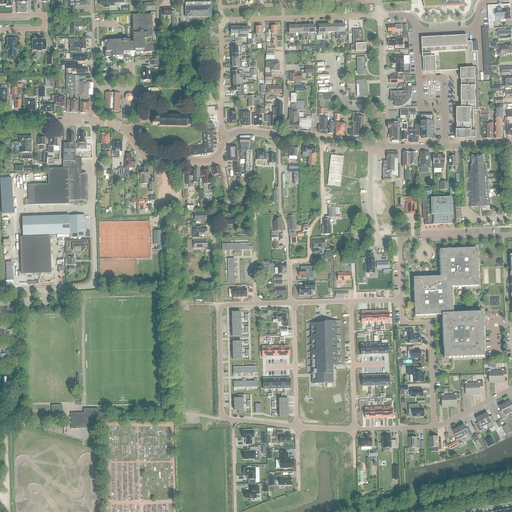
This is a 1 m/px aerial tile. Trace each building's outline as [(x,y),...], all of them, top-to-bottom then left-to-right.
[(67,0),(68,7),(68,8),(69,9),(74,9),(75,8),(75,7),(80,6),(85,6),(85,0),(82,0),(80,0),(79,0),(67,0)] [(422,0),(423,1),(425,1),(426,8),(441,7),(459,6),(464,6),(463,0),(422,0)] [(210,2),(185,3),(185,5),(185,7),(185,17),(211,17),(211,6),(210,6),(210,2)] [(487,6),(489,28),(494,28),(493,21),(501,21),(501,22),(505,21),(505,20),(510,20),(510,9),(509,5),(487,6)] [(175,18),(174,11),(171,11),(171,9),(163,9),(163,16),(171,16),(171,18),(175,18)] [(126,58),(125,54),(135,53),(153,52),(152,15),(133,15),(133,43),(130,43),(130,40),(101,41),(101,47),(105,47),(105,58),(114,57),(114,58),(123,58),(124,59),(125,59),(125,58),(126,58)] [(83,24),(76,24),(70,24),(71,34),(77,34),(77,31),(83,31),(83,30),(86,30),(86,25),(83,25),(83,24)] [(272,47),(272,46),(275,45),(275,40),(274,40),(274,37),(276,37),(276,34),(276,26),(270,26),(271,34),(272,41),(271,41),(271,44),(267,44),(267,47),(272,47)] [(248,27),(241,27),(241,34),(238,34),(238,38),(238,41),(241,41),(241,38),(247,37),(247,34),(248,34),(248,27)] [(353,45),(365,45),(365,44),(363,44),(363,30),(352,30),(353,45)] [(511,38),(511,31),(505,32),(505,31),(497,31),(498,40),(508,40),(508,38),(511,38)] [(423,64),(423,71),(424,71),(424,72),(461,70),(461,80),(461,81),(461,86),(461,88),(461,94),(461,95),(461,101),(461,102),(461,107),(461,109),(457,109),(457,111),(456,111),(456,119),(457,119),(457,121),(456,121),(456,126),(457,126),(457,131),(456,131),(456,140),(468,139),(476,139),(476,132),(475,132),(475,109),(476,109),(476,95),(478,95),(478,72),(477,52),(473,52),(472,42),(467,42),(467,36),(422,38),(423,58),(423,64)] [(16,60),(16,56),(16,51),(18,51),(17,46),(16,46),(16,39),(14,40),(14,39),(9,39),(9,40),(8,40),(8,47),(6,47),(7,51),(8,51),(8,60),(16,60)] [(42,39),(37,39),(37,40),(32,40),(33,51),(37,50),(37,52),(42,51),(42,50),(46,50),(46,40),(42,40),(42,39)] [(85,40),(79,40),(79,39),(69,39),(69,43),(73,43),(73,49),(70,49),(70,52),(80,52),(80,49),(85,49),(85,40)] [(231,54),(238,54),(241,54),(241,45),(241,41),(238,41),(235,42),(235,46),(237,45),(237,47),(231,47),(231,54)] [(511,53),(511,45),(498,46),(499,56),(507,55),(507,54),(511,53)] [(407,56),(403,56),(391,57),(392,63),(396,63),(397,73),(404,73),(403,64),(408,64),(407,56)] [(365,58),(364,58),(357,58),(358,75),(366,75),(366,69),(365,69),(364,62),(366,62),(365,58)] [(265,62),(265,66),(270,66),(270,68),(270,71),(279,70),(279,62),(265,62)] [(73,71),(78,71),(78,74),(85,74),(85,73),(88,73),(88,68),(85,68),(85,67),(77,67),(77,65),(72,65),(66,65),(66,69),(73,69),(73,71)] [(151,81),(151,70),(149,70),(149,66),(143,66),(143,70),(142,70),(142,81),(151,81)] [(504,67),(500,67),(501,76),(511,75),(511,67),(509,68),(509,67),(504,67)] [(289,73),(290,82),(295,82),(295,85),(301,85),(301,81),(301,74),(296,74),(295,73),(289,73)] [(67,101),(67,113),(77,113),(78,100),(76,100),(75,95),(75,76),(71,76),(66,76),(67,95),(70,95),(70,101),(67,101)] [(511,85),(511,77),(509,78),(503,78),(503,86),(511,85)] [(358,85),(358,97),(367,96),(366,84),(363,84),(363,81),(355,81),(355,85),(358,85)] [(88,109),(90,108),(90,100),(87,100),(88,97),(89,82),(79,82),(79,96),(79,102),(80,102),(80,113),(85,113),(88,113),(88,109)] [(20,109),(22,95),(22,85),(17,85),(17,88),(11,88),(11,95),(14,95),(13,101),(16,101),(15,109),(20,109)] [(267,87),(267,93),(265,93),(265,96),(268,96),(268,95),(279,94),(279,93),(281,93),(281,88),(279,88),(279,86),(267,87)] [(403,92),(391,92),(391,97),(392,97),(392,102),(395,103),(394,106),(398,107),(402,106),(406,104),(408,101),(410,98),(411,94),(412,93),(411,87),(403,87),(403,92)] [(105,93),(104,111),(119,112),(120,93),(105,93)] [(288,119),(287,129),(300,130),(300,131),(310,132),(311,119),(299,119),(299,117),(303,118),(303,113),(299,113),(300,110),(303,111),(304,102),(299,101),(296,101),(296,94),(291,94),(290,102),(293,102),(293,105),(293,110),(291,110),(289,110),(289,119),(288,119)] [(56,97),(56,100),(56,103),(56,105),(61,105),(61,107),(64,107),(64,97),(59,97),(59,95),(56,95),(56,98),(56,97)] [(55,106),(55,101),(55,96),(52,96),(52,101),(52,102),(42,102),(42,107),(43,107),(43,112),(54,112),(54,106),(55,106)] [(26,111),(35,110),(35,100),(26,100),(26,105),(26,111)] [(276,103),(276,108),(273,108),(273,114),(272,115),(272,116),(265,116),(265,122),(268,122),(268,127),(276,127),(276,122),(282,122),(282,103),(276,103)] [(496,107),(495,139),(502,139),(503,132),(505,132),(505,123),(503,123),(503,121),(502,121),(503,108),(496,107)] [(264,115),(264,109),(256,109),(256,115),(253,115),(253,126),(262,126),(262,115),(264,115)] [(400,110),(400,118),(405,118),(405,116),(408,116),(408,110),(400,110)] [(488,122),(488,113),(488,110),(481,110),(480,125),(482,125),(482,139),(493,139),(493,123),(488,122)] [(250,126),(249,112),(240,112),(241,120),(242,120),(242,126),(245,126),(250,126)] [(360,135),(362,134),(364,117),(358,117),(358,115),(357,115),(357,113),(352,113),(352,122),(353,122),(352,136),(360,137),(360,135)] [(333,122),(333,124),(333,133),(335,133),(335,134),(343,135),(343,129),(344,129),(344,123),(337,123),(338,121),(339,121),(339,115),(334,115),(334,122),(333,122)] [(433,115),(420,115),(420,128),(422,128),(422,139),(430,139),(430,137),(433,137),(433,115)] [(188,117),(187,117),(187,116),(159,116),(159,117),(152,117),(152,124),(159,125),(159,126),(187,127),(187,126),(188,126),(189,125),(190,125),(190,124),(190,123),(191,123),(191,122),(191,121),(191,120),(190,119),(190,118),(189,118),(189,117),(188,117)] [(320,125),(318,124),(318,133),(327,134),(332,135),(333,133),(333,124),(328,123),(328,117),(320,117),(320,125)] [(399,123),(399,119),(397,118),(397,123),(388,122),(388,128),(390,129),(389,139),(391,140),(391,141),(399,141),(399,128),(400,123),(399,123)] [(215,149),(215,128),(212,128),(212,122),(204,122),(204,128),(203,128),(203,146),(191,148),(192,156),(213,153),(213,149),(215,149)] [(414,128),(414,129),(409,129),(409,136),(410,136),(410,143),(418,143),(418,141),(418,125),(415,125),(415,128),(414,128)] [(75,158),(75,149),(75,143),(76,137),(74,137),(74,133),(68,133),(67,143),(63,143),(63,161),(75,162),(75,158)] [(75,143),(75,149),(86,149),(86,145),(85,145),(85,133),(79,133),(78,143),(75,143)] [(109,150),(109,144),(108,135),(100,135),(101,144),(102,144),(102,150),(109,150)] [(19,153),(22,153),(22,160),(31,160),(31,143),(31,137),(20,137),(20,143),(19,143),(19,153)] [(48,146),(47,153),(53,153),(53,151),(53,146),(57,147),(57,138),(50,138),(50,146),(48,146)] [(253,148),(252,148),(252,141),(249,141),(249,139),(239,139),(239,151),(246,151),(246,171),(252,171),(253,148)] [(297,151),(298,151),(298,146),(294,146),(294,145),(290,145),(290,150),(289,150),(289,156),(296,157),(297,152),(297,151)] [(228,147),(228,152),(227,152),(228,161),(237,160),(236,146),(228,147)] [(308,165),(316,166),(317,154),(314,153),(315,147),(303,146),(302,152),(310,153),(309,156),(308,165)] [(268,163),(276,163),(276,154),(265,154),(265,152),(257,152),(257,160),(255,160),(255,166),(261,166),(261,160),(264,160),(268,160),(268,163)] [(382,180),(382,181),(391,182),(391,181),(395,181),(395,176),(397,176),(397,171),(398,153),(398,152),(387,152),(387,154),(387,160),(382,160),(382,180)] [(430,168),(430,156),(429,156),(429,152),(420,152),(420,159),(419,159),(419,163),(419,168),(420,168),(420,173),(428,173),(428,168),(430,168)] [(125,159),(125,174),(126,177),(129,176),(129,168),(134,168),(134,165),(135,165),(135,160),(131,160),(131,155),(126,155),(126,159),(125,159)] [(444,164),(444,155),(433,155),(433,169),(444,169),(443,164),(444,164)] [(470,165),(471,169),(471,170),(470,170),(470,175),(469,175),(470,199),(471,207),(481,207),(490,206),(490,198),(489,198),(489,193),(488,188),(488,183),(488,179),(487,174),(487,171),(486,171),(486,169),(486,164),(484,165),(484,156),(472,157),(472,165),(470,165)] [(63,161),(63,169),(48,169),(48,178),(49,185),(28,186),(28,200),(24,200),(24,205),(49,205),(67,204),(67,205),(83,204),(83,201),(87,201),(86,174),(81,174),(81,166),(82,166),(82,165),(81,165),(81,158),(75,158),(75,162),(63,161)] [(288,172),(298,172),(297,164),(288,165),(288,172)] [(148,176),(148,170),(146,171),(146,167),(141,167),(142,171),(140,171),(140,177),(141,176),(141,184),(148,184),(149,192),(154,192),(153,182),(148,182),(148,176)] [(221,174),(220,167),(212,168),(213,175),(214,180),(217,179),(216,175),(221,174)] [(210,183),(209,170),(201,171),(203,184),(210,183)] [(197,183),(196,171),(190,171),(190,176),(185,176),(186,185),(189,185),(189,188),(193,187),(193,183),(197,183)] [(12,174),(0,175),(0,184),(12,183),(12,174)] [(12,183),(0,184),(1,193),(13,192),(12,183)] [(416,214),(416,193),(413,193),(413,191),(408,191),(408,197),(407,197),(407,203),(405,203),(406,214),(416,214)] [(13,192),(1,193),(1,201),(13,201),(13,192)] [(424,215),(425,225),(452,224),(452,214),(451,197),(431,198),(431,199),(422,199),(423,215),(424,215)] [(13,201),(1,201),(2,210),(14,209),(13,201)] [(85,237),(84,215),(69,216),(70,235),(70,238),(85,237)] [(70,235),(69,216),(22,217),(23,236),(65,235),(70,235)] [(288,226),(288,231),(289,236),(290,236),(296,235),(295,230),(297,230),(295,219),(293,219),(293,216),(289,216),(289,220),(288,220),(288,226)] [(282,231),(281,221),(280,221),(280,219),(275,219),(275,221),(273,222),(274,231),(282,231)] [(324,226),(323,226),(322,226),(322,234),(331,234),(330,225),(329,225),(329,220),(324,220),(324,226)] [(204,226),(195,227),(191,227),(192,238),(199,238),(198,234),(204,233),(204,232),(207,232),(207,227),(204,228),(204,226)] [(154,245),(158,245),(158,250),(162,250),(162,231),(154,231),(154,245)] [(21,274),(51,273),(50,236),(20,237),(21,274)] [(320,240),(320,239),(312,240),(313,248),(325,247),(325,240),(320,240)] [(85,250),(85,245),(83,245),(83,243),(73,244),(73,252),(83,251),(83,250),(85,250)] [(237,253),(237,244),(222,245),(222,251),(225,251),(234,251),(234,254),(237,253)] [(249,247),(249,244),(237,244),(237,253),(240,253),(240,250),(249,250),(249,247)] [(442,314),(452,313),(451,287),(478,286),(477,248),(439,250),(440,277),(432,277),(432,275),(411,276),(412,285),(414,285),(415,316),(442,314)] [(374,273),(374,267),(374,258),(373,258),(372,253),(367,254),(367,259),(366,259),(366,273),(374,273)] [(275,273),(278,273),(278,274),(282,274),(282,270),(286,270),(286,262),(278,262),(278,264),(276,264),(276,268),(274,268),(275,273)] [(302,269),(298,269),(298,270),(299,270),(299,276),(298,276),(298,277),(302,277),(302,278),(310,278),(310,270),(313,270),(313,266),(301,267),(302,269)] [(350,279),(349,274),(346,274),(345,272),(337,273),(338,281),(344,280),(350,279)] [(304,287),(299,287),(299,296),(311,295),(311,290),(315,290),(315,283),(304,283),(304,287)] [(246,297),(246,289),(232,289),(232,297),(246,297)] [(456,313),(452,313),(442,314),(442,317),(442,324),(443,332),(443,339),(443,347),(443,350),(444,358),(451,358),(459,357),(463,357),(466,357),(470,357),(474,357),(484,356),(484,345),(483,338),(483,330),(483,323),(482,312),(479,312),(475,313),(471,313),(467,313),(464,313),(460,313),(456,313)] [(278,315),(276,315),(276,319),(278,319),(278,322),(283,322),(283,326),(283,328),(287,328),(287,326),(288,326),(288,319),(286,319),(286,313),(278,313),(278,315)] [(313,376),(312,376),(312,384),(333,383),(333,370),(332,370),(332,365),(338,365),(336,321),(324,321),(325,323),(322,323),(320,323),(319,322),(315,322),(315,323),(310,323),(312,374),(313,374),(313,376)] [(420,336),(414,336),(413,330),(407,330),(407,343),(421,343),(420,336)] [(421,356),(421,354),(420,353),(420,350),(414,351),(414,347),(408,347),(408,351),(410,351),(411,358),(421,358),(421,357),(421,356)] [(422,372),(416,372),(415,368),(407,368),(408,375),(413,375),(414,382),(422,382),(422,372)] [(502,371),(496,372),(497,382),(504,382),(504,375),(507,375),(507,369),(502,369),(502,371)] [(490,383),(497,382),(496,372),(491,372),(491,370),(486,370),(486,376),(489,376),(490,383)] [(473,384),(473,394),(480,394),(480,387),(483,387),(483,381),(478,381),(478,384),(473,384)] [(473,394),(473,384),(467,384),(467,382),(462,382),(463,388),(466,388),(466,395),(473,394)] [(411,389),(411,397),(423,396),(422,389),(416,390),(416,389),(411,389)] [(449,396),(450,407),(457,406),(457,399),(460,399),(459,393),(454,394),(454,396),(449,396)] [(238,397),(234,397),(234,404),(245,403),(244,394),(238,394),(238,397)] [(450,407),(449,396),(444,396),(444,394),(439,394),(439,400),(442,400),(442,407),(450,407)] [(245,403),(234,404),(235,410),(239,410),(239,413),(245,412),(245,403)] [(510,414),(505,404),(499,407),(501,411),(499,412),(503,420),(508,417),(507,415),(510,414)] [(416,409),(416,405),(409,405),(409,411),(413,411),(413,417),(424,416),(424,414),(425,414),(424,410),(423,410),(423,408),(416,409)] [(62,406),(51,406),(51,415),(62,414),(62,406)] [(102,413),(99,413),(71,413),(71,429),(99,428),(99,418),(102,418),(102,413)] [(487,425),(490,424),(492,423),(493,425),(496,423),(492,416),(489,417),(487,413),(482,416),(487,425)] [(487,425),(482,416),(476,419),(478,423),(476,424),(479,432),(484,429),(484,427),(487,425)] [(459,428),(463,437),(467,436),(468,438),(473,435),(470,429),(467,430),(464,425),(459,428)] [(460,439),(463,437),(459,428),(452,431),(457,441),(458,440),(459,442),(461,441),(460,439)] [(253,438),(253,430),(242,431),(243,438),(246,438),(246,444),(252,444),(252,438),(253,438)] [(290,435),(283,435),(283,432),(276,432),(276,437),(279,437),(279,442),(290,442),(290,435)] [(382,437),(382,448),(391,448),(391,446),(397,446),(397,440),(391,440),(391,436),(382,437)] [(370,438),(367,438),(367,437),(363,437),(363,438),(359,438),(359,447),(370,447),(370,438)] [(438,437),(430,437),(431,452),(438,452),(438,450),(442,450),(441,442),(438,442),(438,437)] [(495,444),(492,437),(487,440),(490,446),(495,444)] [(409,438),(409,448),(420,448),(420,439),(417,439),(417,438),(409,438)] [(448,445),(451,450),(459,446),(456,441),(448,445)] [(259,461),(258,451),(260,451),(259,451),(259,447),(250,448),(250,451),(243,451),(244,460),(255,459),(255,461),(259,461)] [(280,460),(276,460),(276,468),(284,468),(284,469),(287,469),(287,468),(291,468),(291,460),(288,460),(287,453),(280,453),(280,460)] [(247,468),(244,468),(244,476),(248,476),(248,483),(259,483),(258,468),(251,468),(251,466),(247,467),(247,468)] [(279,486),(291,485),(291,477),(281,478),(281,475),(275,475),(275,480),(279,480),(279,486)] [(245,498),(256,498),(256,494),(259,493),(258,487),(251,487),(251,491),(245,491),(245,498)]
